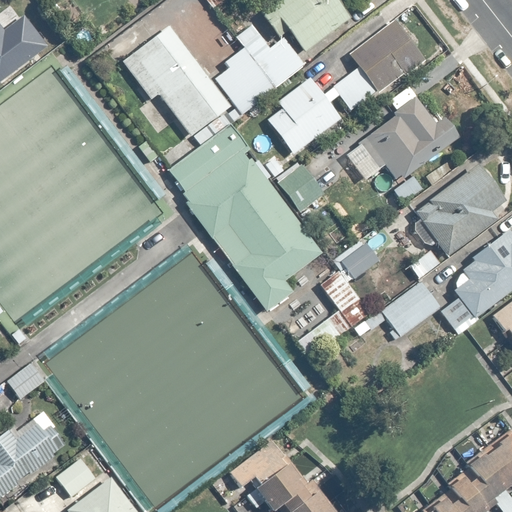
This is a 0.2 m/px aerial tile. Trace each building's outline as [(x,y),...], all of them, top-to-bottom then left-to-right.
[(279,0),(259,16),(276,38),(284,31),(302,54),(346,20),(330,0),(279,0)] [(349,114),(375,95),(421,63),(392,22),(346,54),(357,69),(331,88),(349,114)] [(242,49),(225,62),(229,68),(213,81),(241,116),(303,67),(280,39),(268,48),(250,25),(234,38),(242,49)] [(228,108),(166,27),(120,63),(149,101),(156,95),(189,138),(228,108)] [(338,119),(307,79),(275,103),(279,109),(264,121),(291,155),(338,119)] [(396,116),(343,155),(363,182),(384,166),(394,180),(455,136),(436,111),(429,116),(414,95),(392,111),(396,116)] [(264,313),(289,293),(281,282),(319,254),(243,156),(248,153),(243,146),(229,127),(167,173),(181,192),(178,194),(185,203),(183,204),(264,313)] [(320,193),(297,163),(274,182),(296,211),(320,193)] [(502,201),(475,166),(413,213),(418,221),(412,226),(429,248),(412,261),(422,274),(493,219),(488,212),(502,201)] [(421,189),(411,176),(391,190),(400,204),(421,189)] [(437,310),(456,336),(511,290),(511,238),(506,231),(457,271),(465,280),(453,290),(457,295),(437,310)] [(377,262),(364,244),(336,264),(349,282),(377,262)] [(349,329),(357,340),(384,319),(379,312),(371,318),(339,274),(319,288),(336,311),(349,329)] [(438,308),(419,282),(379,312),(384,319),(398,337),(438,308)] [(504,331),(508,336),(511,332),(511,300),(490,318),(502,333),(504,331)] [(336,311),(308,332),(298,318),(284,328),(307,359),(349,329),(336,311)] [(42,381),(29,364),(5,383),(18,400),(42,381)] [(58,434),(40,410),(11,432),(8,428),(0,434),(0,453),(1,455),(0,455),(0,497),(64,448),(55,437),(58,434)] [(487,449),(511,482),(511,433),(510,432),(487,449)] [(330,511),(314,490),(310,493),(269,440),(226,473),(238,489),(251,480),(257,488),(249,493),(263,511),(330,511)] [(511,485),(511,482),(487,449),(464,466),(467,470),(460,475),(484,509),(491,503),(498,511),(511,511),(511,500),(505,491),(511,485)] [(94,478),(79,459),(54,478),(69,498),(94,478)] [(486,511),(484,509),(460,475),(445,486),(448,490),(440,496),(451,511),(486,511)] [(133,511),(108,478),(64,511),(133,511)] [(451,511),(440,496),(427,506),(431,511),(451,511)]
